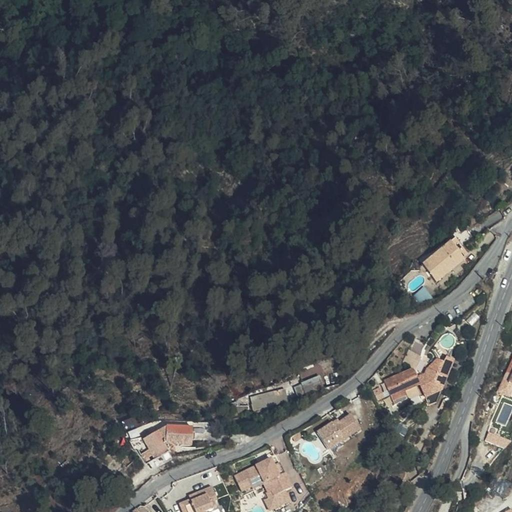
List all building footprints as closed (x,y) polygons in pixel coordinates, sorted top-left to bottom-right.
[(466,250),(459,239),(454,242),(462,253),(466,250)] [(462,253),(454,242),(424,264),(438,282),(456,268),(455,266),(465,258),(462,253)] [(415,368),(385,380),(396,404),(408,399),(405,390),(421,383),(415,368)] [(297,381),(262,391),(267,404),(302,395),(297,381)] [(421,383),(405,390),(408,399),(425,391),(421,383)] [(353,415),(342,422),(335,426),(333,422),(318,431),(330,449),(362,429),(353,415)] [(426,429),(418,424),(414,431),(420,439),(426,429)] [(158,431),(144,438),(156,459),(170,452),(169,450),(175,445),(194,445),(195,429),(168,429),(168,437),(163,439),(160,434),(158,431)] [(511,441),(511,440),(490,431),(487,440),(505,448),(511,441)] [(242,492),(255,486),(252,482),(264,476),(268,477),(273,488),(269,490),(267,491),(270,496),(265,498),(272,511),(273,511),(294,502),(290,491),(296,488),(286,470),(281,473),(277,464),(273,457),(234,475),(242,492)] [(282,461),(277,464),(281,473),(286,470),(282,461)] [(252,482),(255,486),(255,487),(265,482),(269,490),(273,488),(268,477),(264,476),(252,482)] [(213,487),(198,493),(200,498),(192,501),(191,499),(181,503),(184,511),(205,511),(217,506),(215,500),(218,499),(213,487)] [(258,495),(256,489),(245,494),(248,499),(258,495)] [(200,498),(198,493),(190,496),(191,499),(192,501),(200,498)]
